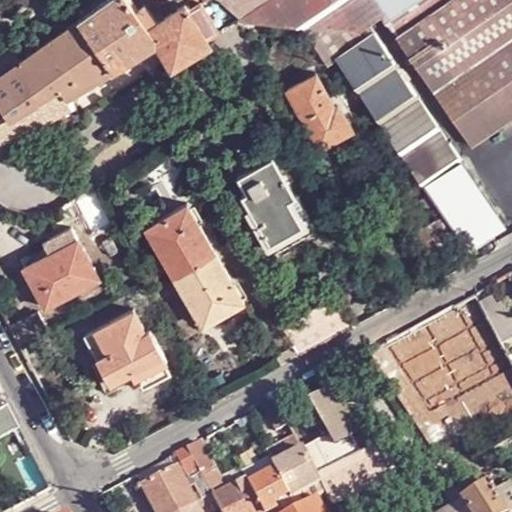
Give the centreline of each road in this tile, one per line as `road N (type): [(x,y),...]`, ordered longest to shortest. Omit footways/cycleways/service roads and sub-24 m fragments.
road 1 (residential): [(77,492),(511,257)]
road 2 (residential): [(0,350),(77,492)]
